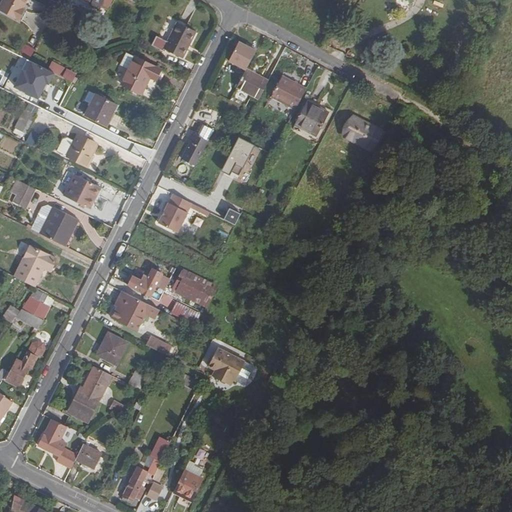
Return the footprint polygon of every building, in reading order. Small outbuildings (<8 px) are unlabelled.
[(22,8),(26,0),(2,0),(0,4),(0,10),(20,21),(25,10),(22,8)] [(108,10),(112,0),(85,0),(91,3),(90,4),(99,10),(101,6),(108,10)] [(195,32),(178,23),(168,42),(157,37),(152,45),(163,51),(164,49),(182,58),(195,32)] [(226,61),(245,70),(255,49),(236,40),(226,61)] [(129,69),(135,58),(130,55),(126,56),(121,65),(129,69)] [(50,84),(55,73),(49,70),(22,57),(8,83),(26,92),(39,99),(47,82),(50,84)] [(161,70),(135,58),(121,84),(140,94),(149,77),(156,80),(161,70)] [(53,62),(49,70),(55,73),(73,81),(75,77),(76,74),(53,62)] [(237,88),(259,99),(269,81),(246,69),(237,88)] [(296,110),(307,89),(283,76),(272,97),(296,110)] [(23,99),(26,92),(8,83),(5,90),(23,99)] [(84,100),(91,103),(95,95),(89,92),(84,100)] [(95,95),(91,103),(85,115),(107,126),(117,105),(96,94),(95,95)] [(330,113),(307,102),(295,125),(317,137),(330,113)] [(35,115),(24,110),(15,127),(27,133),(35,115)] [(374,151),(383,133),(352,117),(343,134),(374,151)] [(196,166),(215,130),(201,123),(183,159),(196,166)] [(75,142),(68,156),(87,166),(91,157),(90,157),(97,144),(79,135),(75,142)] [(239,175),(255,145),(240,137),(224,167),(239,175)] [(68,156),(75,142),(67,138),(62,140),(57,151),(68,156)] [(100,187),(75,174),(64,195),(90,207),(100,187)] [(35,189),(16,180),(11,191),(18,194),(14,202),(26,208),(35,189)] [(160,223),(179,233),(192,207),(194,204),(175,194),(170,203),(168,201),(164,209),(167,210),(160,223)] [(48,220),(41,234),(65,246),(78,220),(54,207),(48,220)] [(225,219),(236,225),(241,214),(230,208),(225,219)] [(31,229),(41,234),(48,220),(37,215),(31,229)] [(30,245),(15,277),(35,287),(44,269),(45,266),(52,269),(57,259),(30,245)] [(149,277),(146,283),(142,291),(151,297),(163,274),(154,269),(149,277)] [(215,287),(184,271),(174,289),(206,305),(215,287)] [(30,297),(43,303),(48,293),(36,287),(30,297)] [(148,314),(152,306),(126,293),(119,307),(121,308),(116,320),(139,331),(148,314)] [(30,297),(21,309),(41,318),(47,305),(43,303),(30,297)] [(196,324),(201,315),(177,303),(173,312),(196,324)] [(16,317),(20,311),(12,306),(6,313),(9,315),(6,319),(12,323),(16,317)] [(161,310),(152,306),(148,314),(157,318),(161,310)] [(20,311),(16,317),(39,329),(44,320),(21,309),(20,311)] [(128,343),(109,333),(99,355),(117,365),(128,343)] [(148,345),(169,356),(173,347),(152,337),(148,345)] [(23,362),(18,359),(7,380),(19,386),(29,367),(32,368),(38,357),(42,356),(45,349),(43,343),(38,340),(33,342),(23,362)] [(220,373),(218,377),(232,384),(235,379),(237,380),(247,361),(219,347),(209,366),(217,370),(216,371),(220,373)] [(256,366),(247,361),(237,380),(246,385),(256,366)] [(150,372),(156,374),(159,376),(164,366),(155,362),(150,372)] [(79,392),(98,402),(112,375),(95,367),(84,389),(81,388),(79,392)] [(197,391),(200,385),(198,384),(199,381),(176,370),(172,378),(197,391)] [(145,383),(148,377),(136,371),(129,384),(141,390),(145,383)] [(148,377),(145,383),(150,386),(156,374),(150,372),(148,377)] [(98,402),(79,392),(69,412),(88,422),(98,402)] [(125,410),(128,408),(115,401),(111,409),(120,413),(125,410)] [(142,410),(144,405),(137,402),(135,407),(142,410)] [(130,413),(125,410),(120,413),(116,416),(125,421),(130,413)] [(223,419),(216,415),(213,421),(220,425),(223,419)] [(68,427),(56,420),(48,435),(46,434),(40,446),(59,455),(61,456),(59,461),(73,467),(79,455),(64,448),(67,443),(61,440),(68,427)] [(56,420),(54,420),(46,434),(48,435),(56,420)] [(150,484),(171,442),(162,437),(151,456),(156,458),(149,472),(139,467),(123,499),(136,506),(139,500),(140,501),(146,488),(143,486),(145,481),(150,484)] [(146,440),(141,438),(137,445),(142,447),(146,440)] [(101,453),(85,445),(78,460),(95,468),(101,453)] [(190,460),(174,492),(193,501),(205,479),(199,476),(204,467),(190,460)] [(164,487),(154,482),(147,495),(157,500),(164,487)] [(46,511),(39,508),(15,495),(12,508),(19,511),(18,511),(46,511)] [(189,507),(191,501),(179,498),(177,504),(189,507)]
